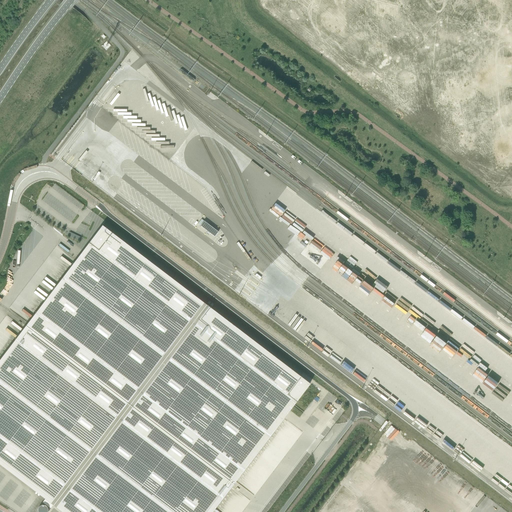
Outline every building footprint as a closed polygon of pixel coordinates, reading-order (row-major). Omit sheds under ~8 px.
[(335,78),(329,84),(335,89),(340,82),(335,78)] [(196,225),(195,227),(196,228),(208,237),(209,238),(209,237),(210,238),(209,238),(215,242),(218,237),(198,222),(197,225),(196,225)] [(0,464),(53,505),(206,305),(102,226),(0,360),(0,464)] [(334,255),(336,251),(324,244),(322,248),(334,255)] [(355,272),(364,280),(368,276),(359,268),(355,272)] [(383,300),(391,286),(381,280),(373,294),(383,300)] [(366,291),(371,294),(375,287),(365,281),(362,285),(367,288),(366,291)] [(206,305),(53,505),(62,511),(211,511),(296,401),(305,408),(309,402),(308,401),(312,395),(313,396),(318,390),(301,377),(206,305)] [(303,328),(300,335),(310,340),(312,336),(308,334),(310,332),(303,328)] [(381,378),(385,373),(381,370),(377,375),(381,378)] [(384,398),(392,388),(384,381),(375,391),(384,398)] [(458,447),(462,443),(452,436),(449,440),(458,447)] [(476,455),(486,461),(487,460),(478,453),(476,455)] [(361,465),(373,474),(380,464),(368,455),(361,465)]
